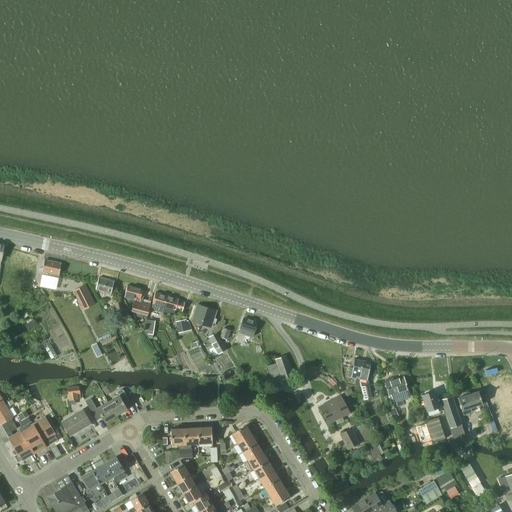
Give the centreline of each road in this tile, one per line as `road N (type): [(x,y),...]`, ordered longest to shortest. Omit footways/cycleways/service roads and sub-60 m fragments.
road 1 (tertiary): [(0,235),(111,260),(350,338),(511,349)]
road 2 (residential): [(325,511),(263,414),(150,416),(126,430)]
road 3 (residential): [(126,430),(18,491)]
